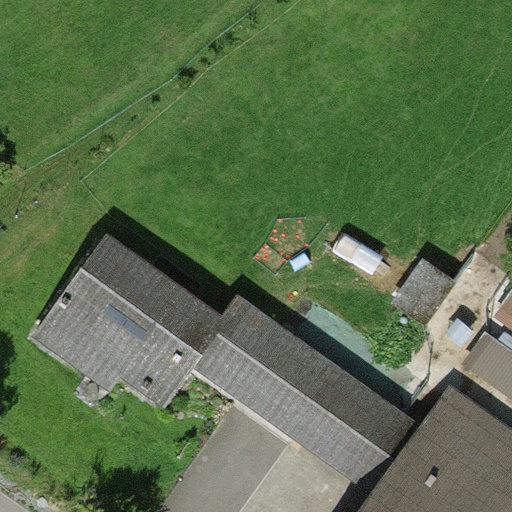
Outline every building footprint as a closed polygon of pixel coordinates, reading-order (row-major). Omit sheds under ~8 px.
[(224,306),(106,226),(36,329),(108,378),(117,364),(164,395),(191,356),(224,306)] [(430,256),(401,303),(435,323),(464,276),(430,256)] [(419,414),(237,289),(224,306),(191,356),(366,476),(341,511),(511,511),(511,433),(440,384),(419,414)] [(511,296),(501,319),(511,324),(511,296)] [(511,339),(494,327),(468,364),(511,394),(511,339)]
